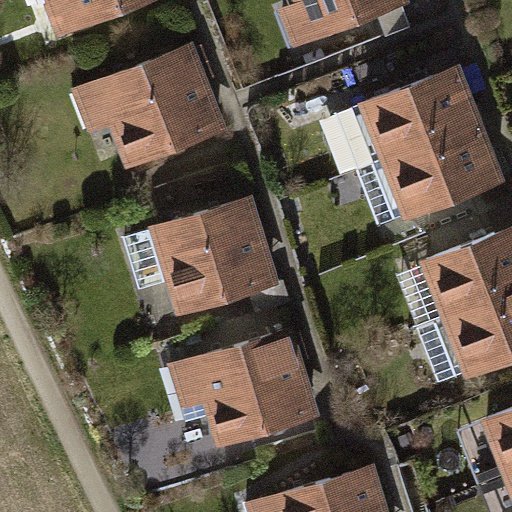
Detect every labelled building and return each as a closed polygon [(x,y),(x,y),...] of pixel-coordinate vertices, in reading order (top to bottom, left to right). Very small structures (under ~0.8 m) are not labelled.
[(38,0),(39,2),(44,0),(70,0),(81,22),(138,0),(38,0)] [(400,0),(303,0),(316,33),(377,10),(386,33),(410,24),(400,0)] [(186,46),(102,78),(133,160),(218,127),(200,80),(212,75),(200,44),(188,49),(186,46)] [(338,110),(360,165),(477,121),(450,51),(431,58),(436,72),(338,110)] [(360,165),(381,221),(480,184),(484,195),(503,188),(477,121),(360,165)] [(245,198),(126,234),(141,285),(174,275),(184,308),(253,287),(259,306),(287,298),(281,277),(270,281),(245,198)] [(427,258),(449,314),(511,289),(511,212),(511,211),(492,218),(497,230),(427,258)] [(471,369),(511,352),(511,289),(449,314),(421,325),(437,372),(448,375),(470,367),(471,369)] [(286,330),(171,364),(187,417),(215,409),(223,438),(310,412),(294,358),(306,355),(299,330),(287,334),(286,330)] [(511,406),(489,416),(510,470),(511,469),(511,406)] [(381,511),(368,465),(247,502),(249,511),(381,511)]
